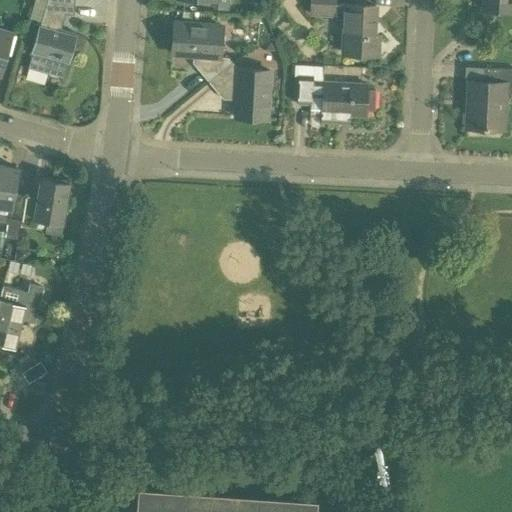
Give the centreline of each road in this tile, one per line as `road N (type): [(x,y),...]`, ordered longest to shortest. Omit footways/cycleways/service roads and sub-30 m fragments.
road 1 (residential): [(417,175),(117,158)]
road 2 (residential): [(58,445),(117,158)]
road 3 (residential): [(417,175),(425,0)]
road 4 (residential): [(117,158),(128,0)]
road 5 (residential): [(117,158),(0,123)]
